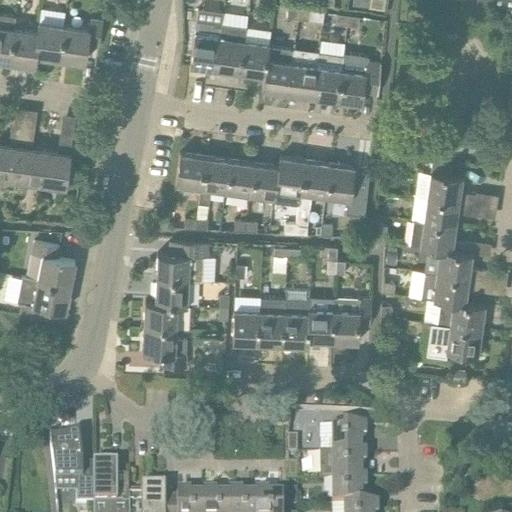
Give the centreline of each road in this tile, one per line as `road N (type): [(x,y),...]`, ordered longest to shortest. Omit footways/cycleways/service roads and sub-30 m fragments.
road 1 (residential): [(407,413),(369,387),(259,376),(237,422),(139,418),(85,373)]
road 2 (residential): [(511,162),(139,108)]
road 3 (residential): [(139,108),(85,373)]
road 4 (residential): [(139,108),(0,90)]
